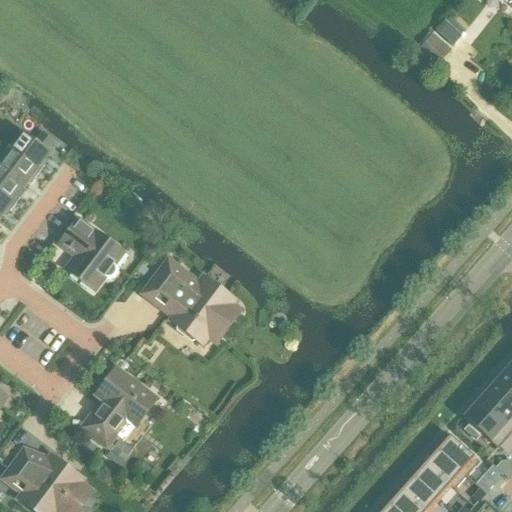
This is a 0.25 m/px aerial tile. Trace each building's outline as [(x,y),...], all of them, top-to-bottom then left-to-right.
[(462,38),(445,22),(436,33),(453,48),(462,38)] [(450,53),(431,37),(417,54),(435,70),(450,53)] [(14,127),(1,144),(10,151),(41,175),(46,168),(46,163),(51,156),(46,152),(54,143),(42,134),(35,144),(23,134),(14,127)] [(1,144),(0,145),(0,168),(26,189),(31,182),(36,181),(41,175),(10,151),(1,144)] [(21,195),(26,189),(0,168),(0,194),(16,207),(22,200),(21,195)] [(11,214),(16,207),(0,194),(0,220),(1,221),(6,214),(11,214)] [(97,235),(97,236),(79,222),(60,247),(78,261),(68,273),(94,293),(104,279),(108,280),(112,280),(115,277),(117,273),(117,269),(114,266),(123,254),(97,235)] [(204,281),(200,286),(169,264),(147,294),(177,316),(172,323),(179,327),(178,333),(193,344),(198,342),(204,347),(209,340),(217,345),(241,313),(233,308),(236,305),(204,281)] [(511,374),(508,370),(493,387),(511,403),(511,374)] [(123,442),(135,426),(136,428),(156,402),(118,373),(98,399),(104,403),(83,431),(107,449),(117,437),(123,442)] [(511,403),(493,387),(479,403),(511,432),(511,403)] [(0,389),(0,412),(9,401),(4,396),(3,392),(0,389)] [(511,432),(479,403),(463,420),(498,451),(511,434),(511,432)] [(449,437),(436,451),(467,479),(479,464),(449,437)] [(436,451),(424,464),(455,492),(467,479),(436,451)] [(51,460),(48,463),(24,454),(4,482),(24,497),(20,501),(34,511),(79,511),(93,494),(81,486),(83,484),(51,460)] [(424,464),(412,478),(439,502),(451,489),(424,464)] [(412,478),(400,491),(422,511),(430,511),(439,502),(412,478)] [(488,481),(480,490),(486,496),(494,487),(488,481)] [(480,490),(472,499),(478,505),(486,496),(480,490)] [(422,511),(400,491),(388,505),(395,511),(422,511)]
